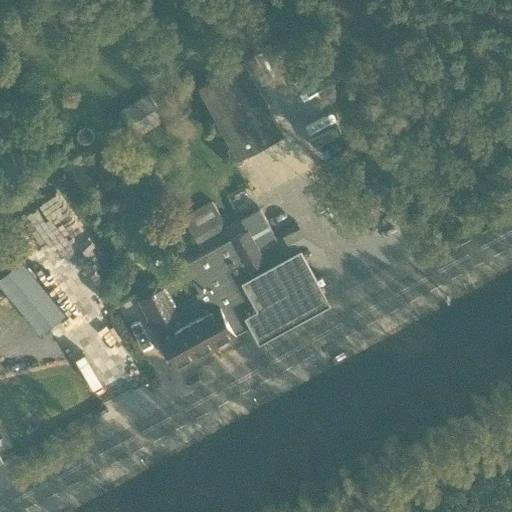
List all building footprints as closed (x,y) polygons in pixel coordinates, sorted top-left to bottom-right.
[(245,60),(200,84),(240,156),(283,132),(245,60)] [(148,91),(116,110),(126,126),(146,114),(158,107),(148,91)] [(199,247),(229,231),(212,199),(182,215),(199,247)] [(239,333),(252,326),(256,324),(247,308),(259,302),(262,289),(250,267),(267,258),(261,247),(277,238),(259,206),(241,216),(248,228),(186,262),(200,289),(197,291),(199,295),(194,298),(193,296),(177,305),(166,285),(142,298),(179,366),(239,334),(239,333)] [(259,309),(247,316),(262,344),(334,304),(303,249),(244,281),(259,309)] [(0,274),(0,280),(42,332),(65,313),(21,257),(0,274)]
